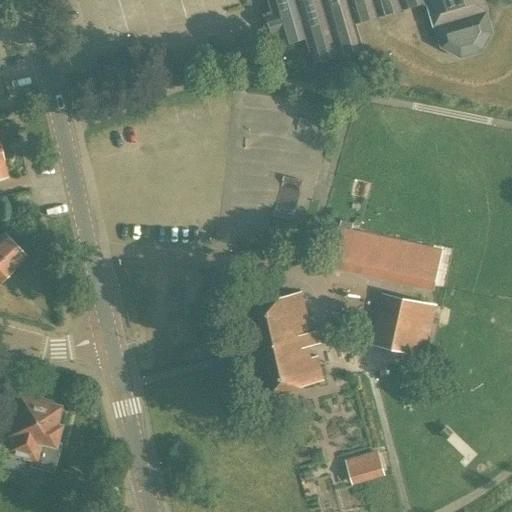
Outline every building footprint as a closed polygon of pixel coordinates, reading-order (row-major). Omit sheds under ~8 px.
[(282,46),(319,35),(333,47),(354,41),(349,24),(427,2),(434,27),(435,26),(442,48),(460,58),(481,52),(491,33),(484,12),(486,11),(482,0),(268,0),(273,17),(279,15),(283,27),(277,29),(282,46)] [(372,255),(368,273),(383,276),(384,272),(398,275),(397,279),(412,283),(414,276),(417,260),(420,261),(429,263),(432,263),(434,255),(427,253),(421,252),(373,241),(332,232),(331,232),(330,235),(327,248),(328,248),(328,247),(331,247),(342,250),(342,251),(342,252),(343,248),(352,250),(372,255)] [(0,273),(4,277),(25,257),(3,234),(0,236),(0,273)] [(300,387),(323,381),(316,357),(302,360),(300,349),(319,344),(316,331),(310,333),(300,292),(281,297),(281,296),(248,304),(248,305),(241,307),(262,396),(269,394),(269,395),(300,387)] [(424,357),(436,306),(382,294),(371,345),(424,357)] [(55,444),(61,425),(56,423),(60,406),(22,395),(10,437),(7,436),(2,453),(5,454),(2,466),(20,471),(23,459),(32,462),(31,466),(51,471),(58,445),(55,444)] [(359,469),(362,478),(383,472),(377,453),(346,462),(349,472),(359,469)]
